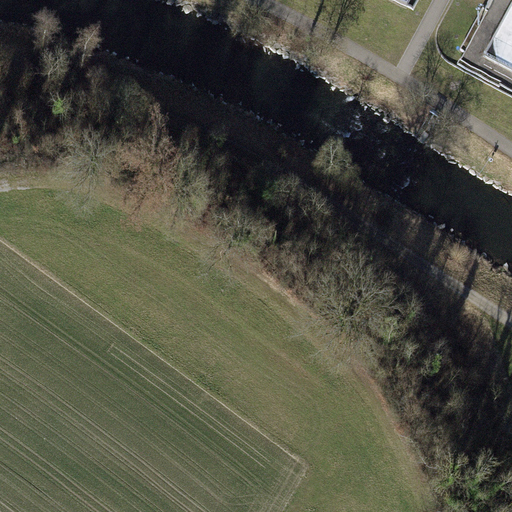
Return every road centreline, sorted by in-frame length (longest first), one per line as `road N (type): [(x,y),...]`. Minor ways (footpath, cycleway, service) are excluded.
road 1 (track): [(511,320),(260,160),(0,57)]
road 2 (track): [(0,188),(89,189),(321,318),(397,426),(439,506)]
road 3 (track): [(258,0),(511,148)]
